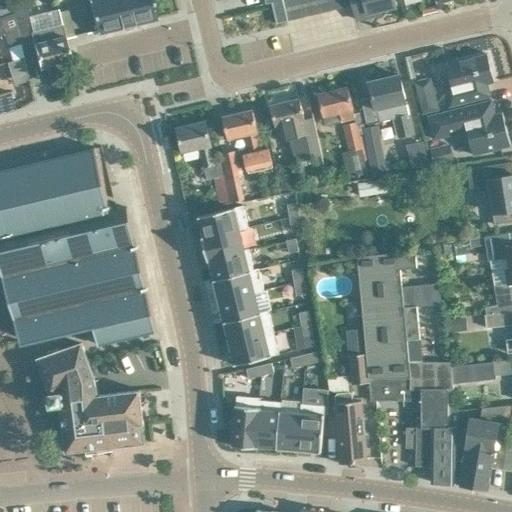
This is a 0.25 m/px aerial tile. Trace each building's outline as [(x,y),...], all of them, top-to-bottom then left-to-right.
[(4,0),(0,1),(0,17),(13,13),(9,0),(4,0)] [(89,0),(97,34),(157,19),(152,0),(89,0)] [(282,0),(277,0),(272,1),(272,2),(273,7),(277,24),(286,21),(288,21),(282,0)] [(297,0),(282,0),(288,21),(302,18),(297,0)] [(297,0),(302,18),(317,14),(313,0),(297,0)] [(313,0),(317,14),(332,10),(329,0),(313,0)] [(329,0),(332,10),(347,6),(345,0),(329,0)] [(395,0),(352,0),(355,11),(366,8),(368,13),(397,6),(395,0)] [(25,6),(15,8),(20,31),(22,42),(27,61),(37,59),(28,16),(25,6)] [(58,8),(28,16),(37,59),(39,67),(70,60),(58,8)] [(20,31),(19,31),(13,13),(0,17),(0,36),(5,35),(8,47),(22,42),(20,31)] [(445,61),(442,48),(433,50),(436,63),(445,61)] [(488,53),(447,64),(453,90),(447,92),(450,106),(491,96),(488,83),(495,81),(488,53)] [(34,66),(19,71),(27,93),(41,89),(34,66)] [(396,117),(400,136),(413,133),(400,75),(369,82),(373,97),(361,100),(367,124),(396,117)] [(431,78),(415,82),(423,113),(439,109),(431,78)] [(318,94),(323,114),(325,125),(355,117),(348,87),(318,94)] [(0,113),(16,110),(9,91),(0,93),(0,113)] [(298,160),(323,154),(310,100),(301,103),(300,99),(271,106),(279,141),(293,138),(298,160)] [(492,100),(427,116),(433,140),(468,132),(474,155),(511,145),(506,126),(503,126),(501,119),(504,119),(502,112),(496,114),(492,100)] [(245,153),(249,172),(273,167),(269,148),(262,150),(253,110),(223,117),(228,138),(245,134),(249,152),(245,153)] [(177,128),(181,147),(182,152),(200,147),(207,179),(215,178),(220,204),(234,201),(223,152),(222,153),(224,162),(215,165),(210,145),(212,145),(206,121),(177,128)] [(364,131),(359,132),(357,122),(345,125),(351,150),(342,152),(348,177),(369,173),(366,159),(368,159),(364,131)] [(378,129),(364,131),(368,159),(369,159),(372,177),(391,174),(389,162),(383,163),(378,129)] [(0,263),(19,343),(33,340),(95,325),(99,342),(156,329),(127,208),(110,212),(95,147),(0,169),(0,263)] [(245,201),(255,199),(253,191),(244,193),(240,175),(243,174),(237,149),(223,152),(234,201),(244,199),(245,201)] [(511,162),(494,165),(468,169),(471,187),(489,184),(495,224),(511,221),(511,214),(511,209),(511,162)] [(287,204),(289,217),(299,215),(297,202),(287,204)] [(202,236),(202,239),(240,229),(248,227),(243,205),(198,216),(199,218),(200,218),(204,236),(203,236),(202,236)] [(289,217),(291,230),(302,228),(299,215),(289,217)] [(245,249),(240,229),(202,239),(207,258),(245,249)] [(511,246),(509,232),(485,236),(487,251),(501,248),(502,258),(507,284),(511,283),(511,246)] [(286,240),(289,253),(299,250),(296,237),(286,240)] [(214,278),(253,269),(248,248),(245,249),(207,258),(208,261),(209,261),(209,260),(210,260),(214,278)] [(431,482),(455,484),(456,470),(456,447),(458,448),(458,434),(456,406),(455,406),(453,363),(425,363),(424,334),(420,335),(417,305),(405,307),(402,268),(419,267),(417,251),(360,256),(366,328),(371,382),(372,400),(412,401),(413,387),(423,387),(422,416),(416,416),(416,427),(407,428),(407,448),(417,448),(417,465),(433,466),(431,482)] [(344,271),(341,263),(333,263),(331,271),(337,275),(344,271)] [(258,268),(253,269),(214,278),(214,279),(213,279),(219,301),(256,292),(264,290),(258,268)] [(292,269),(294,282),(304,280),(302,268),(292,269)] [(304,280),(294,282),(296,295),(306,293),(304,280)] [(219,301),(224,321),(261,312),(256,292),(219,301)] [(269,310),(261,312),(224,321),(224,322),(225,322),(230,342),(274,331),(269,310)] [(301,325),(311,323),(309,310),(299,312),(301,325)] [(488,328),(511,325),(511,312),(486,315),(488,328)] [(313,336),(311,323),(301,325),(303,337),(313,336)] [(371,382),(366,328),(347,330),(349,354),(352,384),(371,382)] [(77,330),(49,340),(53,350),(80,341),(77,330)] [(234,363),(234,365),(279,354),(274,331),(230,342),(235,363),(234,363)] [(141,425),(144,425),(140,390),(99,395),(94,373),(81,344),(64,349),(39,358),(51,393),(48,394),(49,407),(61,406),(67,451),(85,449),(86,455),(113,452),(112,445),(143,442),(141,425)] [(303,354),(306,364),(318,361),(316,351),(303,354)] [(293,367),(306,364),(303,354),(291,357),(293,367)] [(511,360),(473,365),(475,381),(496,378),(496,375),(511,373),(511,360)] [(272,362),(259,365),(261,375),(274,372),(272,362)] [(249,378),(261,375),(259,365),(246,368),(249,378)] [(367,461),(362,401),(353,401),(353,394),(350,391),(349,375),(328,376),(330,390),(338,392),(335,395),(341,463),(367,461)] [(236,405),(235,405),(235,407),(236,407),(233,444),(232,444),(232,445),(258,448),(258,446),(257,446),(257,445),(256,445),(260,400),(260,398),(237,396),(236,405)] [(278,448),(281,410),(282,402),(260,400),(256,445),(257,445),(276,447),(276,448),(278,448)] [(301,411),(298,450),(321,452),(325,405),(301,403),(301,411)] [(507,445),(508,446),(511,421),(511,404),(483,407),(482,417),(471,417),(469,430),(459,428),(459,406),(456,406),(458,434),(458,448),(466,449),(460,485),(488,489),(492,467),(504,469),(507,445)] [(298,450),(301,411),(281,410),(278,448),(298,450)]
